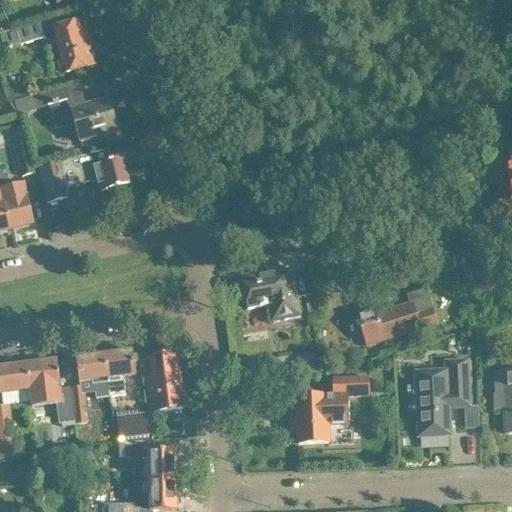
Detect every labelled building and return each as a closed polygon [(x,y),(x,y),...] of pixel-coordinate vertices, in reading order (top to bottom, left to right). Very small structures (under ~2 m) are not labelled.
[(0,0),(0,34),(12,31),(12,30),(0,7),(13,0),(52,0),(55,6),(65,0),(0,0)] [(92,45),(85,22),(73,26),(69,14),(12,30),(12,31),(0,34),(0,51),(21,46),(53,38),(51,33),(56,32),(67,74),(94,66),(88,47),(92,45)] [(22,85),(9,88),(12,100),(25,97),(22,85)] [(79,86),(47,95),(56,129),(75,124),(80,143),(117,133),(108,101),(84,108),(79,86)] [(26,100),(17,103),(21,114),(29,112),(26,100)] [(26,141),(13,144),(21,177),(34,174),(26,141)] [(107,151),(38,170),(39,173),(47,205),(63,201),(60,192),(98,182),(101,194),(130,186),(123,160),(110,163),(107,151)] [(511,151),(509,152),(511,167),(509,167),(511,200),(511,203),(506,204),(506,205),(500,206),(502,227),(511,226),(511,151)] [(7,174),(0,175),(0,191),(9,232),(34,226),(24,185),(10,188),(7,174)] [(0,233),(9,232),(0,191),(0,233)] [(399,236),(378,241),(382,254),(402,249),(399,236)] [(300,318),(292,273),(280,276),(279,271),(241,278),(247,311),(280,304),(283,321),(300,318)] [(373,308),(356,313),(366,347),(436,325),(425,291),(408,297),(410,305),(376,316),(373,308)] [(132,352),(104,356),(109,397),(124,395),(123,378),(136,376),(132,352)] [(154,361),(142,362),(149,414),(183,410),(176,354),(154,357),(154,361)] [(109,397),(104,356),(76,359),(79,384),(80,387),(69,388),(70,397),(73,423),(73,425),(87,423),(84,395),(94,393),(95,399),(109,397)] [(57,362),(26,366),(29,392),(28,392),(31,408),(55,405),(58,425),(73,423),(70,397),(69,388),(60,388),(57,362)] [(409,399),(408,399),(408,420),(417,420),(418,438),(450,437),(449,409),(470,408),(472,408),(471,363),(463,363),(450,364),(452,380),(448,381),(408,382),(409,399)] [(29,392),(26,366),(0,368),(0,395),(28,392),(29,392)] [(511,373),(493,374),(494,412),(503,411),(504,435),(511,434),(511,373)] [(333,398),(296,399),(298,445),(328,444),(327,427),(347,426),(346,398),(368,397),(367,379),(332,381),(333,398)] [(10,405),(0,406),(0,460),(15,459),(10,405)] [(149,415),(116,419),(119,441),(152,436),(149,415)] [(142,442),(118,444),(119,456),(143,454),(142,442)] [(143,454),(119,456),(119,460),(132,459),(133,482),(135,482),(149,482),(149,483),(176,482),(175,453),(152,453),(152,442),(142,442),(143,454)] [(149,482),(135,482),(136,508),(136,511),(146,511),(145,511),(176,511),(176,482),(149,483),(149,482)]
